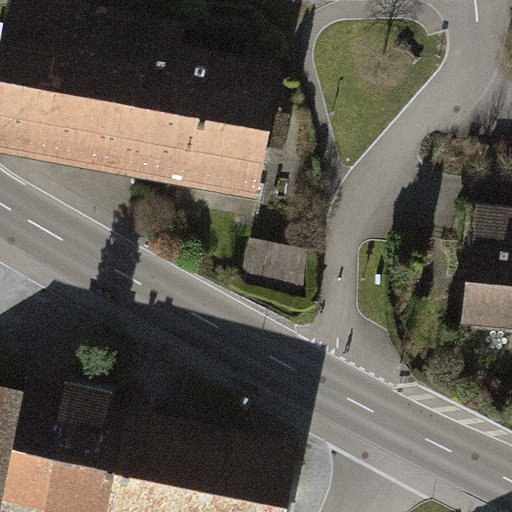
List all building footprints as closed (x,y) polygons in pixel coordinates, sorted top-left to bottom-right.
[(0,95),(0,145),(262,192),(283,76),(179,57),(184,30),(17,0),(0,95)] [(511,220),(470,217),(461,343),(511,347),(511,220)] [(311,251),(251,242),(243,285),(303,295),(311,251)] [(114,511),(131,429),(112,426),(118,399),(72,390),(70,402),(18,392),(15,406),(0,402),(0,511),(114,511)] [(286,511),(296,463),(131,429),(114,511),(286,511)]
